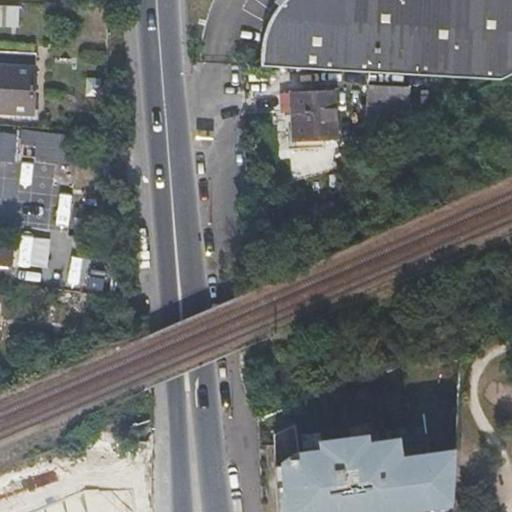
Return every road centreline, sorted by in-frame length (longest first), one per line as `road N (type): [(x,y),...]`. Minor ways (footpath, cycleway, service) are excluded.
road 1 (primary): [(155,0),(187,391)]
road 2 (primary): [(211,511),(187,391)]
road 3 (primary): [(187,391),(188,511)]
